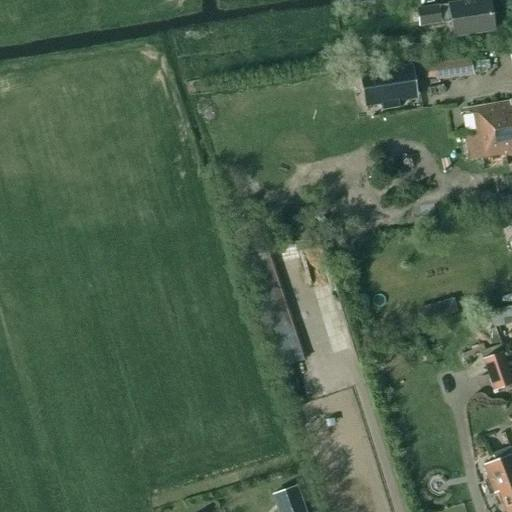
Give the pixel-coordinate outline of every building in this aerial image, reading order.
[(493,31),(488,0),(482,0),(417,10),(419,26),(451,21),(453,37),(493,31)] [(421,44),(406,46),(408,59),(423,57),(421,44)] [(468,58),(434,63),(436,76),(437,78),(471,73),(468,58)] [(359,76),(363,104),(376,102),(377,110),(395,108),(394,99),(410,97),(406,69),(389,71),(389,75),(380,77),(379,73),(359,76)] [(465,134),(469,161),(504,155),(504,157),(511,155),(511,101),(472,108),(477,132),(465,134)] [(291,258),(289,250),(243,265),(246,273),(249,272),(282,368),(298,362),(265,267),(291,258)] [(452,301),(436,305),(440,318),(455,313),(452,301)] [(511,324),(511,307),(488,313),(492,329),(511,324)] [(511,385),(499,346),(484,351),(479,353),(492,391),(511,385)] [(491,454),(494,461),(483,465),(494,494),(498,492),(505,511),(511,511),(511,454),(511,455),(509,447),(491,454)] [(303,511),(295,487),(272,495),(278,511),(303,511)]
